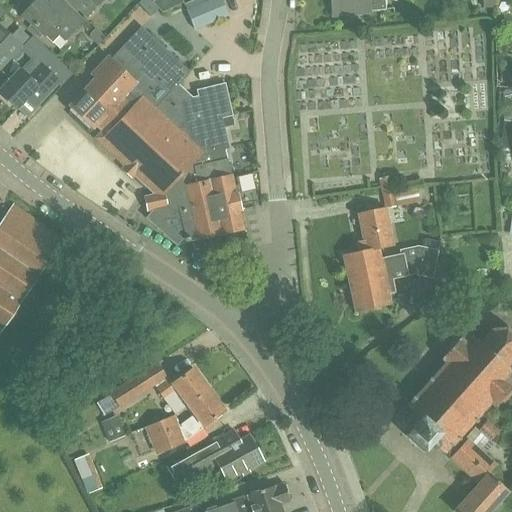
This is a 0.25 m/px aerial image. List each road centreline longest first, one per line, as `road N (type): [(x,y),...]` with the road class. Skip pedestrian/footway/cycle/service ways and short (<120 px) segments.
road 1 (residential): [(245,339),(280,298),(269,94),(279,0)]
road 2 (tertiary): [(245,339),(0,156)]
road 3 (tertiary): [(340,511),(292,403),(245,339)]
